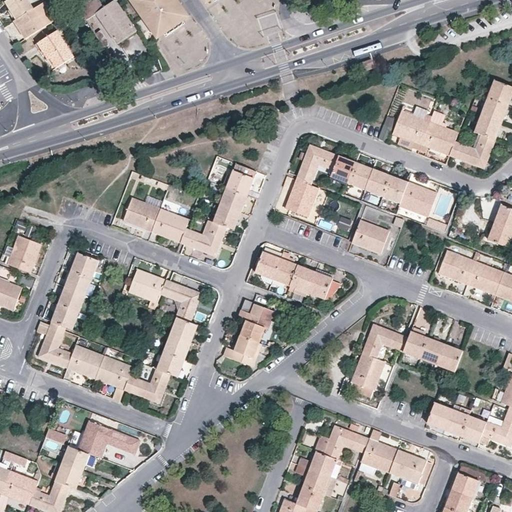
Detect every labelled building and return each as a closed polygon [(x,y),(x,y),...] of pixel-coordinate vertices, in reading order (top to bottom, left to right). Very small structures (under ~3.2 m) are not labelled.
[(17,19),(33,9),(27,0),(7,0),(6,1),(15,16),(17,19)] [(87,20),(97,12),(119,43),(137,31),(115,0),(114,0),(110,4),(107,0),(91,0),(80,8),(87,20)] [(188,17),(176,0),(174,0),(170,3),(168,0),(132,0),(158,37),(188,17)] [(37,7),(33,9),(17,19),(14,21),(26,39),(54,21),(42,3),(37,7)] [(110,45),(100,29),(95,33),(105,48),(110,45)] [(57,67),(74,56),(57,31),(38,43),(48,60),(51,59),(57,67)] [(360,62),(363,71),(375,67),(372,58),(360,62)] [(511,86),(494,79),(488,97),(510,105),(511,100),(511,86)] [(488,97),(481,114),(504,122),(510,105),(488,97)] [(430,121),(432,116),(416,110),(414,115),(430,121)] [(394,134),(402,137),(421,144),(430,121),(414,115),(402,111),(394,134)] [(474,132),(481,134),(497,140),(504,122),(481,114),(474,132)] [(441,125),(443,120),(432,116),(430,121),(441,125)] [(421,144),(428,147),(450,155),(456,140),(459,132),(441,125),(430,121),(421,144)] [(462,143),(457,158),(486,169),(497,140),(481,134),(476,148),(462,143)] [(402,137),(399,144),(404,146),(412,149),(413,147),(419,150),(421,144),(402,137)] [(459,142),(456,140),(450,155),(454,157),(459,142)] [(454,157),(457,158),(462,143),(459,142),(454,157)] [(339,155),(310,144),(299,173),(314,179),(320,165),(334,170),(339,155)] [(421,144),(419,150),(426,152),(428,147),(421,144)] [(357,162),(339,155),(334,170),(331,176),(350,184),(357,162)] [(374,169),(357,162),(350,184),(366,190),(374,169)] [(257,171),(237,163),(234,170),(254,178),(257,171)] [(391,175),(374,169),(366,190),(383,197),(391,175)] [(234,170),(228,187),(248,195),(254,178),(234,170)] [(299,173),(298,176),(313,182),(314,179),(299,173)] [(168,191),(170,185),(143,174),(140,180),(168,191)] [(409,182),(391,175),(383,197),(401,203),(409,182)] [(298,176),(297,180),(312,185),(313,182),(298,176)] [(312,185),(297,180),(286,208),(310,217),(320,188),(312,185)] [(428,215),(437,193),(409,182),(401,203),(400,205),(428,215)] [(228,187),(221,204),(241,212),(248,195),(228,187)] [(149,196),(146,203),(161,209),(164,201),(149,196)] [(133,198),(124,221),(138,226),(152,231),(161,209),(146,203),(133,198)] [(221,204),(214,222),(228,227),(235,230),(241,212),(221,204)] [(511,228),(511,208),(501,205),(495,222),(511,228)] [(161,209),(152,231),(167,237),(181,242),(186,229),(190,219),(161,209)] [(339,227),(348,230),(352,219),(344,216),(339,227)] [(402,229),(405,221),(398,218),(395,226),(402,229)] [(429,218),(427,225),(445,232),(448,225),(429,218)] [(361,219),(352,243),(381,253),(390,230),(361,219)] [(192,231),(187,245),(217,255),(218,252),(228,227),(214,222),(213,221),(207,236),(192,231)] [(510,247),(511,241),(511,228),(495,222),(488,239),(510,247)] [(189,229),(186,229),(181,242),(184,244),(189,229)] [(192,231),(189,229),(184,244),(187,245),(192,231)] [(42,244),(18,235),(8,263),(31,272),(36,258),(42,244)] [(275,249),(266,246),(264,251),(281,258),(283,253),(275,249)] [(281,258),(264,251),(256,272),(262,274),(273,279),(281,258)] [(468,284),(476,261),(448,251),(440,274),(468,284)] [(76,259),(72,269),(93,277),(100,260),(78,252),(76,259)] [(289,258),(291,255),(284,252),(283,253),(281,258),(294,263),(295,260),(289,258)] [(298,265),(281,258),(273,279),(291,285),(298,265)] [(476,261),(468,284),(496,295),(505,272),(476,261)] [(316,272),(298,265),(291,285),(302,289),(309,292),(316,272)] [(68,278),(65,287),(86,295),(90,286),(93,277),(72,269),(68,278)] [(161,294),(167,280),(152,274),(138,269),(130,292),(158,303),(161,294)] [(316,272),(309,292),(326,298),(332,281),(333,278),(316,272)] [(511,274),(505,272),(496,295),(511,301),(511,274)] [(271,284),(273,279),(262,274),(262,277),(263,281),(271,284)] [(0,304),(13,310),(22,287),(0,278),(0,304)] [(171,281),(167,280),(161,294),(165,296),(171,281)] [(165,296),(169,297),(175,283),(171,281),(165,296)] [(332,281),(326,298),(329,299),(341,284),(332,281)] [(175,283),(169,297),(182,302),(177,316),(178,317),(192,322),(202,293),(175,283)] [(302,289),(291,285),(289,290),(300,294),(302,289)] [(90,286),(86,295),(91,297),(95,288),(90,286)] [(62,294),(59,303),(80,312),(86,295),(65,287),(62,294)] [(254,302),(246,299),(242,309),(250,313),(254,302)] [(56,312),(52,321),(67,327),(74,329),(80,312),(59,303),(56,312)] [(238,317),(247,320),(241,336),(260,343),(266,327),(262,326),(265,318),(250,313),(242,309),(241,309),(238,317)] [(199,325),(192,322),(178,317),(171,335),(192,343),(199,325)] [(66,330),(67,327),(52,321),(51,324),(66,330)] [(51,324),(50,328),(65,333),(66,330),(51,324)] [(400,351),(405,335),(374,324),(363,353),(378,359),(383,344),(400,351)] [(414,326),(412,331),(424,336),(426,331),(414,326)] [(50,328),(39,356),(68,367),(73,353),(59,348),(65,333),(50,328)] [(404,352),(421,359),(429,337),(424,336),(412,331),(409,337),(404,352)] [(185,359),(192,343),(171,335),(164,352),(185,359)] [(409,337),(405,335),(400,351),(404,352),(409,337)] [(260,343),(241,336),(235,350),(227,347),(224,355),(247,364),(249,356),(254,358),(260,343)] [(421,359),(437,365),(446,344),(429,337),(421,359)] [(249,356),(247,364),(254,366),(257,359),(263,344),(260,343),(254,358),(249,356)] [(464,350),(446,344),(437,365),(455,371),(464,350)] [(73,353),(68,367),(97,378),(105,356),(76,345),(73,353)] [(179,377),(185,359),(164,352),(158,369),(171,374),(179,377)] [(511,357),(511,353),(509,352),(502,371),(507,372),(511,357)] [(378,359),(363,353),(350,389),(371,397),(374,390),(376,391),(386,362),(378,359)] [(105,356),(97,378),(117,387),(125,389),(130,375),(134,366),(105,356)] [(156,368),(150,383),(138,378),(132,392),(160,403),(171,374),(158,369),(156,368)] [(511,406),(511,374),(501,402),(510,406),(511,406)] [(134,376),(130,375),(125,389),(129,391),(134,376)] [(129,391),(132,392),(138,378),(134,376),(129,391)] [(125,389),(117,387),(113,399),(120,401),(125,389)] [(436,426),(445,430),(452,409),(436,402),(428,423),(436,426)] [(470,415),(452,409),(445,430),(453,433),(461,436),(470,415)] [(511,413),(507,411),(502,426),(488,421),(487,422),(482,436),(511,447),(511,446),(511,413)] [(479,443),(482,436),(487,422),(470,415),(461,436),(470,439),(479,443)] [(112,429),(89,421),(78,449),(90,454),(102,458),(107,445),(108,442),(112,429)] [(324,454),(338,459),(344,444),(357,450),(363,436),(335,425),(330,438),(324,454)] [(66,435),(49,429),(46,437),(64,444),(66,435)] [(141,440),(112,429),(108,442),(136,453),(141,440)] [(374,429),(371,439),(379,442),(383,432),(374,429)] [(330,438),(323,435),(317,451),(324,454),(330,438)] [(367,437),(363,436),(357,450),(361,451),(367,437)] [(371,439),(367,437),(361,451),(365,452),(371,439)] [(365,452),(362,461),(377,467),(390,472),(399,449),(379,442),(371,439),(365,452)] [(69,446),(63,463),(84,471),(90,454),(78,449),(69,446)] [(425,484),(433,462),(399,449),(390,472),(403,477),(419,483),(419,482),(425,484)] [(7,451),(5,456),(15,460),(17,454),(7,451)] [(336,464),(338,459),(324,454),(317,451),(315,456),(313,462),(310,469),(331,477),(336,464)] [(299,465),(310,469),(313,462),(311,461),(302,458),(299,465)] [(362,461),(359,469),(374,475),(377,467),(362,461)] [(63,463),(56,480),(70,486),(77,488),(84,471),(63,463)] [(331,477),(336,479),(340,465),(336,464),(331,477)] [(463,464),(460,472),(480,480),(473,497),(483,501),(485,495),(480,493),(484,482),(483,482),(486,473),(463,464)] [(310,469),(299,465),(296,473),(305,476),(307,477),(310,469)] [(0,492),(2,493),(10,470),(0,466),(0,492)] [(325,494),(331,477),(310,469),(307,477),(305,482),(304,486),(325,494)] [(10,470),(2,493),(30,504),(36,490),(39,481),(10,470)] [(456,480),(452,489),(473,497),(480,480),(460,472),(459,472),(456,480)] [(337,475),(336,479),(337,479),(349,483),(350,479),(337,475)] [(336,479),(331,477),(325,494),(331,496),(337,479),(336,479)] [(417,488),(419,483),(403,477),(402,482),(417,488)] [(36,490),(30,504),(51,511),(60,511),(70,486),(56,480),(50,495),(36,490)] [(401,484),(395,482),(390,495),(396,497),(401,484)] [(304,486),(297,503),(309,507),(315,510),(318,511),(325,494),(304,486)] [(458,511),(467,511),(473,497),(452,489),(449,498),(445,507),(458,511)] [(297,503),(285,499),(280,511),(306,511),(309,507),(297,503)]
